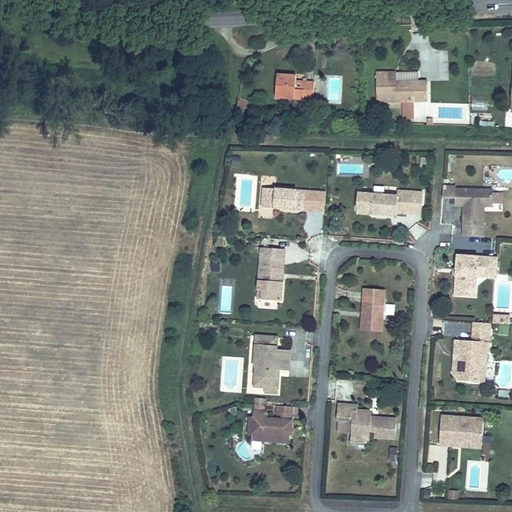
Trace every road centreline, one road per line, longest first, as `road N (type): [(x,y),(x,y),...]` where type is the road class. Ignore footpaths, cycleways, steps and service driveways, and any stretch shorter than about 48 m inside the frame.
road 1 (track): [(198,511),(180,382),(219,140),(0,112)]
road 2 (residential): [(406,511),(423,278),(413,257),(359,251),(344,253),(329,271),(313,491),(326,511)]
road 3 (tertiary): [(21,0),(166,21),(511,3)]
